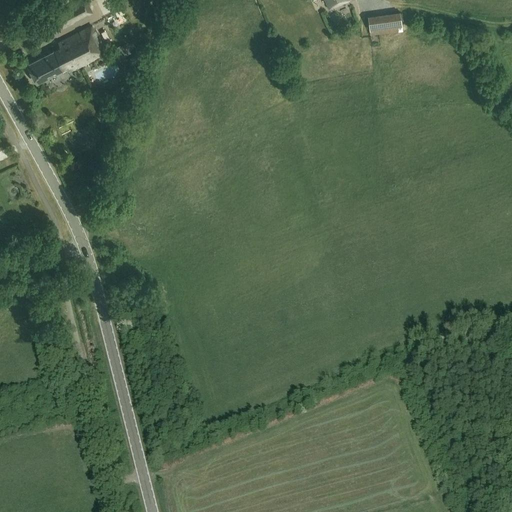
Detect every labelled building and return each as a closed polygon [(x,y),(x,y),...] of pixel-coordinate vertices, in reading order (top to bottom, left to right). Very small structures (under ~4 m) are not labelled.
[(93,11),(87,0),(57,15),(64,28),(72,24),(71,22),(93,11)] [(324,0),(329,9),(349,0),(348,0),(324,0)] [(368,16),(370,30),(402,26),(400,12),(368,16)] [(27,64),(36,82),(69,66),(70,69),(105,51),(92,26),(57,43),(60,47),(27,64)] [(99,78),(103,86),(121,76),(117,69),(99,78)] [(58,85),(66,81),(61,72),(54,76),(58,85)]
